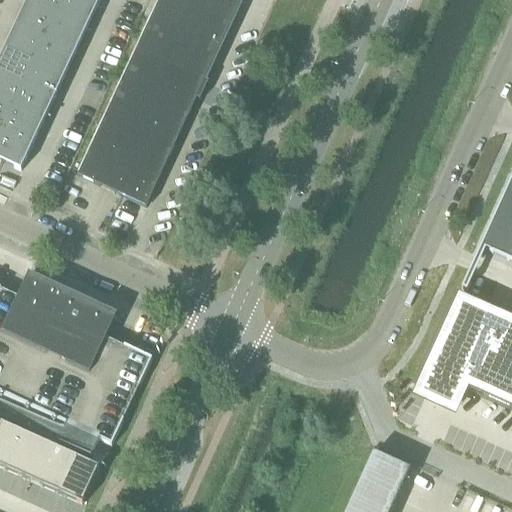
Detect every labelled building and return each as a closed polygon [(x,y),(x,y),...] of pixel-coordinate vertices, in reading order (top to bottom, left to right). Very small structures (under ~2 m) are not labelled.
[(27,0),(27,3),(57,17),(64,0),(27,0)] [(87,31),(98,8),(81,0),(64,0),(57,17),(87,31)] [(243,0),(159,0),(77,177),(147,210),(243,0)] [(16,27),(46,41),(57,17),(27,3),(16,27)] [(87,31),(57,17),(46,41),(76,55),(87,31)] [(5,50),(35,64),(46,41),(16,27),(5,50)] [(65,78),(76,55),(46,41),(35,64),(65,78)] [(0,76),(24,88),(35,64),(5,50),(0,60),(0,76)] [(65,78),(35,64),(24,88),(54,102),(65,78)] [(0,105),(13,111),(24,88),(0,76),(0,105)] [(43,126),(54,102),(24,88),(13,111),(43,126)] [(0,134),(2,135),(13,111),(0,105),(0,134)] [(43,126),(13,111),(2,135),(32,149),(43,126)] [(0,162),(21,173),(32,149),(2,135),(0,139),(0,162)] [(511,183),(507,194),(506,194),(503,200),(511,203),(511,183)] [(489,254),(508,262),(511,253),(511,203),(503,200),(501,205),(502,205),(484,246),(482,250),(490,253),(489,254)] [(184,211),(180,221),(190,225),(195,215),(184,211)] [(0,290),(0,395),(112,448),(152,361),(107,340),(117,317),(29,276),(18,299),(0,290)] [(426,372),(420,386),(461,404),(467,391),(511,411),(511,319),(501,315),(500,315),(487,309),(458,296),(439,338),(425,371),(426,372)] [(4,427),(0,435),(0,469),(6,472),(22,436),(4,427)] [(22,436),(6,472),(24,480),(40,444),(22,436)] [(40,444),(24,480),(42,488),(59,452),(40,444)] [(59,452),(42,488),(60,496),(77,460),(59,452)] [(373,455),(360,483),(398,500),(410,472),(373,455)] [(77,460),(60,496),(77,504),(83,507),(99,470),(93,468),(77,460)] [(360,483),(348,510),(351,511),(391,511),(398,500),(360,483)]
